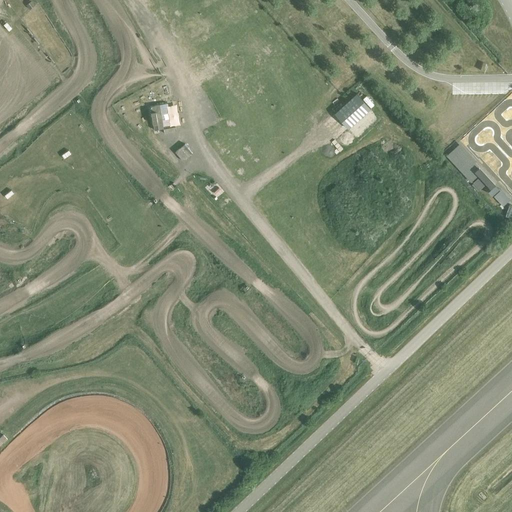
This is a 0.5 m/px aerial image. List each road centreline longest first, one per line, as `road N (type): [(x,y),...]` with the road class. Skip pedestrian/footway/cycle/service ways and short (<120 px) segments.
road 1 (unclassified): [(387,371),(194,142),(177,83),(132,0)]
road 2 (unclassified): [(239,511),(387,371)]
road 3 (unclassified): [(511,78),(449,80),(418,70),(348,0)]
road 4 (unclassified): [(387,371),(511,252)]
